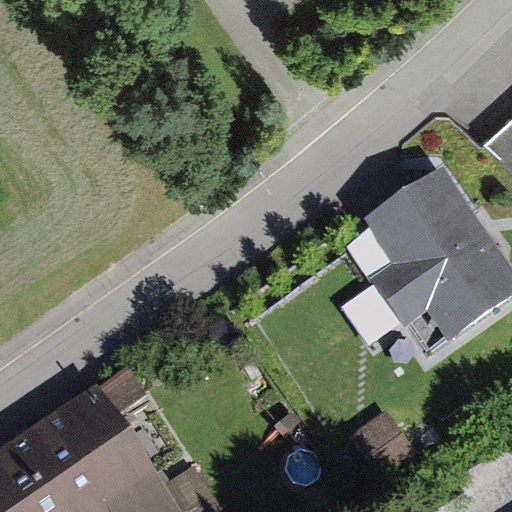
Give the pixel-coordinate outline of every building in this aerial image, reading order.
[(511,175),(511,118),(484,145),(511,175)] [(511,279),(511,278),(437,176),(376,221),(403,257),(378,275),(408,316),(436,295),(455,321),(511,279)] [(130,367),(0,452),(0,511),(214,511),(222,507),(195,463),(167,482),(123,410),(148,393),(130,367)] [(392,423),(356,448),(387,492),(423,466),(392,423)] [(511,511),(511,442),(467,473),(476,486),(436,511),(511,511)]
